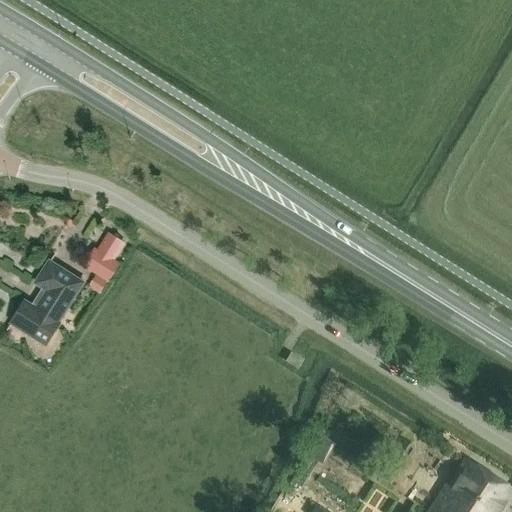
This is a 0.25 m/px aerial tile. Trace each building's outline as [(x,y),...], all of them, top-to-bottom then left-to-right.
[(107,235),(102,243),(106,246),(100,254),(110,261),(121,243),(107,235)] [(35,309),(22,301),(9,323),(44,345),(58,323),(56,322),(81,283),(47,261),(34,283),(46,291),(35,309)] [(298,370),(303,361),(291,354),(285,362),(298,370)] [(433,492),(446,469),(431,460),(418,483),(433,492)] [(453,482),(450,481),(430,511),(505,511),(511,501),(511,490),(466,461),(453,482)] [(400,491),(412,481),(401,469),(389,479),(400,491)]
